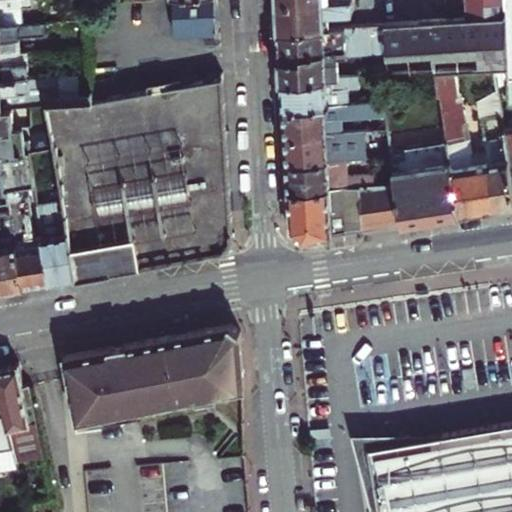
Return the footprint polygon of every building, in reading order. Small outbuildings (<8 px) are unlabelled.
[(34,4),(34,0),(0,0),(0,5),(22,4),(23,23),(30,23),(29,4),(34,4)] [(220,31),(218,0),(175,0),(177,33),(220,31)] [(280,30),(326,28),(325,12),(354,10),(352,0),(278,0),(279,16),(280,30)] [(466,0),(468,19),(507,17),(506,0),(466,0)] [(0,5),(0,25),(23,23),(22,4),(0,5)] [(366,25),(326,28),(280,30),(281,49),(283,72),(283,80),(337,77),(336,55),(341,55),(340,46),(327,47),(327,33),(330,38),(348,37),(348,42),(352,46),(389,44),(390,52),(391,74),(412,73),(438,71),(497,68),(510,67),(507,17),(468,19),(366,25)] [(30,23),(23,23),(0,25),(0,52),(23,51),(22,33),(38,32),(38,29),(47,29),(46,22),(30,23)] [(389,44),(352,46),(348,42),(348,37),(330,38),(327,33),(327,47),(340,46),(341,55),(390,52),(389,44)] [(0,78),(32,76),(31,62),(30,62),(25,62),(24,51),(23,51),(0,52),(0,78)] [(80,275),(141,264),(141,265),(161,261),(225,250),(229,245),(234,239),(223,63),(207,66),(209,79),(93,101),(93,98),(84,98),(47,99),(47,103),(56,148),(62,180),(80,275)] [(510,67),(497,68),(503,106),(511,105),(510,67)] [(497,68),(438,71),(461,214),(484,211),(497,209),(490,163),(477,165),(464,167),(469,153),(467,140),(464,122),(504,115),(503,106),(497,68)] [(82,72),(84,98),(93,98),(91,71),(82,72)] [(461,214),(438,71),(412,73),(418,117),(432,219),(450,216),(461,214)] [(32,76),(0,78),(0,106),(15,105),(20,105),(19,88),(24,88),(25,93),(59,89),(58,74),(32,76)] [(360,76),(360,89),(386,88),(385,74),(360,76)] [(337,77),(283,80),(285,98),(286,108),(351,104),(351,89),(360,89),(360,76),(337,77)] [(361,103),(360,89),(351,89),(351,104),(361,103)] [(287,135),(345,131),(344,118),(388,114),(387,101),(361,103),(351,104),(286,108),(287,126),(287,135)] [(15,105),(0,106),(0,202),(10,200),(9,198),(6,179),(2,157),(28,153),(23,126),(17,127),(15,105)] [(392,147),(397,183),(403,223),(422,220),(432,219),(418,117),(412,118),(413,126),(406,127),(408,145),(392,147)] [(390,128),(345,131),(287,135),(289,153),(289,163),(330,160),(329,144),(392,141),(390,128)] [(511,206),(511,163),(508,138),(487,141),(490,163),(497,209),(510,207),(511,206)] [(473,139),(467,140),(469,153),(464,167),(477,165),(473,139)] [(2,157),(6,179),(26,176),(27,182),(34,181),(28,153),(2,157)] [(346,158),(330,160),(289,163),(290,177),(292,190),(339,187),(339,173),(352,172),(351,166),(346,166),(346,158)] [(40,215),(45,242),(52,279),(71,276),(80,275),(62,180),(49,183),(53,204),(56,205),(57,212),(40,215)] [(53,204),(49,183),(44,184),(48,205),(38,206),(40,215),(57,212),(56,205),(53,204)] [(356,230),(403,223),(397,183),(339,187),(292,190),(294,229),(304,238),(344,232),(343,225),(334,226),(332,210),(344,209),(346,232),(356,230)] [(52,279),(45,242),(28,244),(31,238),(25,206),(17,207),(15,197),(9,198),(10,200),(11,207),(25,284),(41,281),(52,279)] [(11,207),(0,208),(0,281),(1,288),(15,286),(25,284),(11,207)] [(241,329),(232,322),(198,327),(179,331),(88,349),(70,353),(81,420),(247,390),(241,329)] [(0,366),(0,389),(1,392),(13,446),(17,462),(45,454),(31,384),(25,385),(20,363),(10,365),(0,366)] [(1,392),(0,392),(0,448),(13,446),(1,392)] [(511,511),(511,421),(385,441),(370,444),(380,511),(511,511)] [(0,448),(0,472),(19,469),(17,462),(13,446),(0,448)] [(47,465),(45,454),(17,462),(19,469),(20,473),(27,471),(47,465)] [(20,473),(22,482),(29,480),(27,471),(20,473)] [(53,495),(52,489),(25,496),(27,502),(53,495)]
